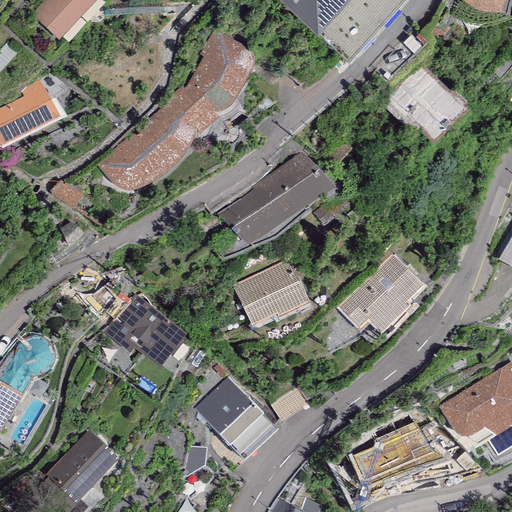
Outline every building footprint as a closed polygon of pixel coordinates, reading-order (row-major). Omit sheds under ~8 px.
[(44,0),(31,15),(58,40),(95,0),(102,0),(44,0)] [(283,0),(316,29),(348,57),(398,0),(283,0)] [(505,0),(461,0),(466,4),(471,7),(479,11),(486,13),(494,14),(500,13),(505,0)] [(372,56),(385,73),(421,46),(408,29),(372,56)] [(181,86),(96,164),(113,185),(116,187),(120,189),(127,189),(133,189),(138,189),(146,186),(179,159),(186,151),(192,143),(195,135),(196,131),(199,134),(218,115),(215,111),(221,109),(228,106),(234,101),(251,70),(254,62),(254,56),(252,52),(248,49),(212,32),(198,54),(204,57),(188,84),(184,89),(181,86)] [(449,92),(420,63),(379,101),(411,135),(418,128),(433,144),(470,108),(451,90),(449,92)] [(0,146),(1,146),(59,116),(39,79),(19,89),(24,97),(0,108),(0,146)] [(334,187),(301,151),(250,187),(253,190),(218,214),(247,245),(334,187)] [(511,235),(498,259),(511,267),(511,235)] [(391,254),(338,306),(360,328),(369,319),(382,332),(410,305),(407,302),(423,286),(391,254)] [(288,258),(232,285),(252,325),(275,314),(276,317),(309,301),(288,258)] [(87,302),(69,282),(45,304),(64,324),(87,302)] [(134,295),(108,329),(159,367),(185,333),(134,295)] [(0,432),(22,395),(33,376),(35,376),(43,374),(48,372),(51,369),(54,362),(54,356),(54,352),(51,344),(47,339),(40,336),(35,336),(29,337),(25,337),(21,341),(15,347),(11,352),(0,367),(0,432)] [(511,361),(437,406),(448,429),(451,428),(452,430),(454,433),(457,435),(460,436),(465,436),(469,436),(472,435),(484,427),(494,436),(511,424),(511,361)] [(276,429),(227,377),(193,408),(244,461),(276,429)] [(277,402),(284,418),(309,407),(302,390),(277,402)] [(404,428),(375,440),(375,442),(348,453),(363,488),(419,465),(404,428)] [(118,460),(88,430),(37,481),(67,511),(118,460)] [(270,511),(302,511),(278,499),(270,511)]
